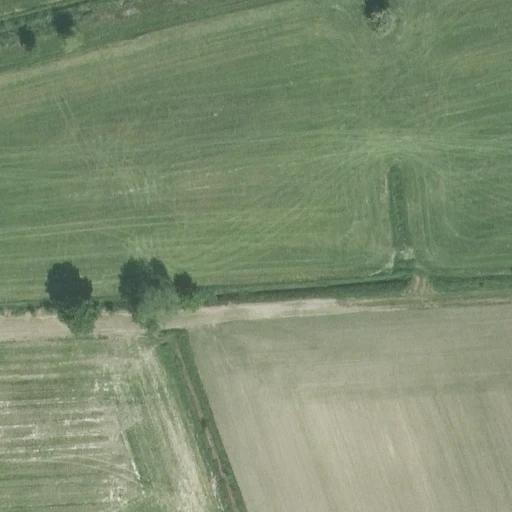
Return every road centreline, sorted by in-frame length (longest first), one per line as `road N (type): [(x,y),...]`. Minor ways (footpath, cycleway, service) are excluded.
road 1 (track): [(0,326),(511,293)]
road 2 (track): [(0,67),(276,0)]
